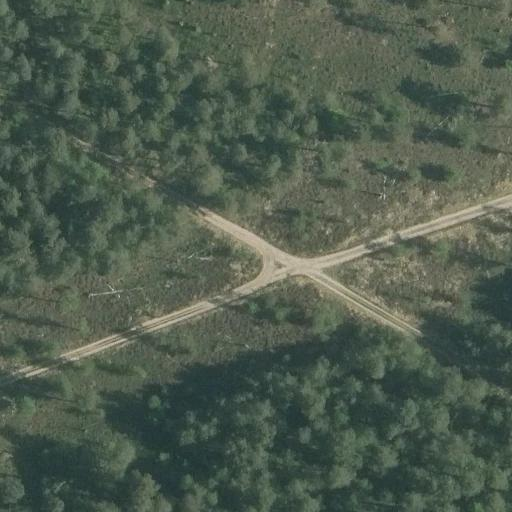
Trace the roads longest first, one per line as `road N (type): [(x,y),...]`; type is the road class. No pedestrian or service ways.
road 1 (track): [(511,403),(303,266),(0,99)]
road 2 (track): [(511,193),(0,377)]
